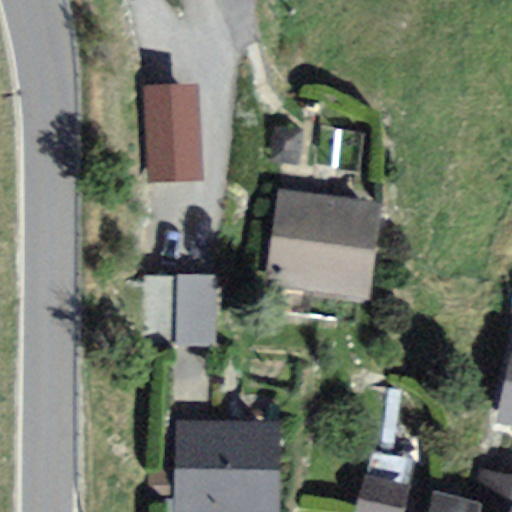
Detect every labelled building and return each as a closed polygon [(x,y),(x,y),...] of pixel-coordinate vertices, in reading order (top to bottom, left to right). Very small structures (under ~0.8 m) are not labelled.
[(210,94),(151,96),(154,189),(213,188),(210,94)] [(402,216),(289,200),(276,291),(389,307),(402,216)] [(229,287),(150,283),(147,347),(226,351),(229,287)] [(301,511),(303,425),(188,423),(186,511),(301,511)] [(466,502),(435,494),(430,511),(511,511),(511,477),(475,468),(466,502)] [(421,511),(426,491),(379,482),(373,511),(421,511)]
